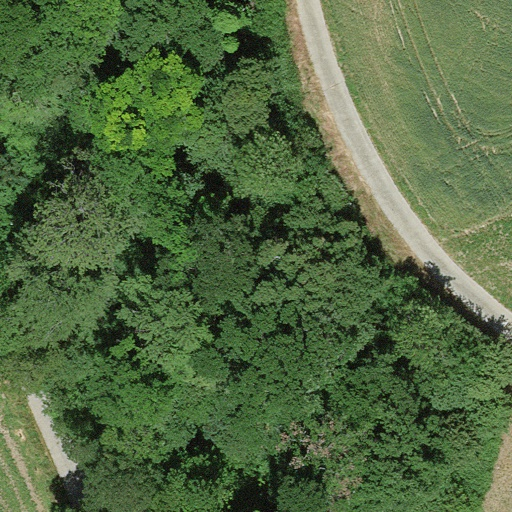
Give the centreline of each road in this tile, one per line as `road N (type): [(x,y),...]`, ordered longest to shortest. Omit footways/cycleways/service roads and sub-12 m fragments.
road 1 (track): [(310,0),(333,85),(411,234),(511,326)]
road 2 (unclassified): [(85,511),(0,329)]
